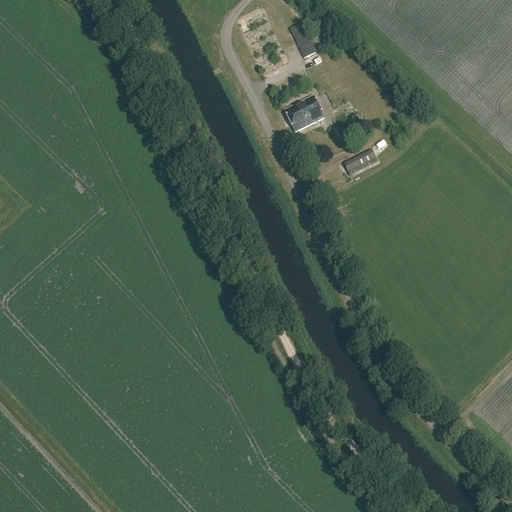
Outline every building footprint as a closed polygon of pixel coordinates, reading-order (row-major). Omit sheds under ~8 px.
[(265,10),(238,19),(240,26),(267,17),(265,10)] [(249,42),(273,29),(266,16),(241,29),(249,42)] [(290,32),(304,60),(306,60),(308,64),(313,61),(311,57),(316,55),(301,26),(290,32)] [(253,53),(265,76),(290,63),(278,40),(253,53)] [(283,114),(294,136),(324,121),(313,99),(283,114)] [(373,149),(379,154),(387,147),(381,141),(373,149)] [(378,164),(372,151),(343,165),(350,178),(378,164)]
